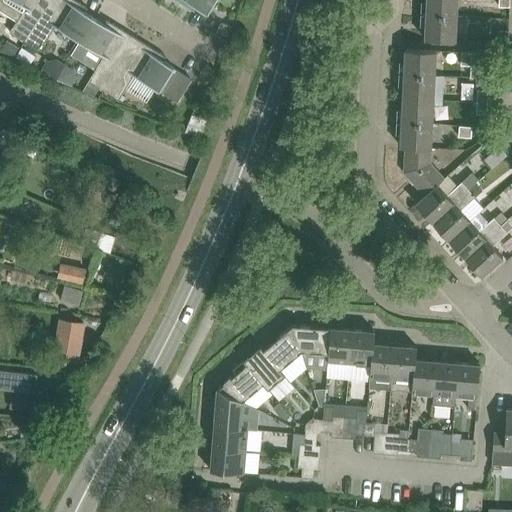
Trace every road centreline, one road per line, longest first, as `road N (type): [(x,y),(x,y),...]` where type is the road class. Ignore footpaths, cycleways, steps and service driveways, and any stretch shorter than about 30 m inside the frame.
road 1 (secondary): [(75,511),(214,237),(297,0)]
road 2 (residential): [(468,303),(370,191),(372,26),(389,0)]
road 3 (residential): [(336,464),(482,475),(490,363),(511,355)]
